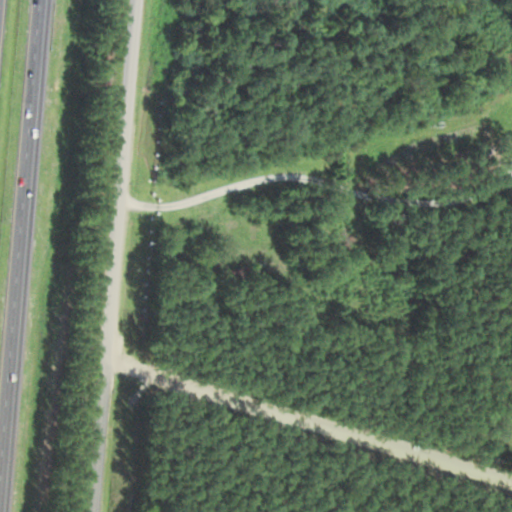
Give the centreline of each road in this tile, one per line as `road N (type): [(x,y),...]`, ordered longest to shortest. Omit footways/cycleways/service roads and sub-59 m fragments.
road 1 (residential): [(93,511),(135,0)]
road 2 (motorway): [(0,482),(40,0)]
